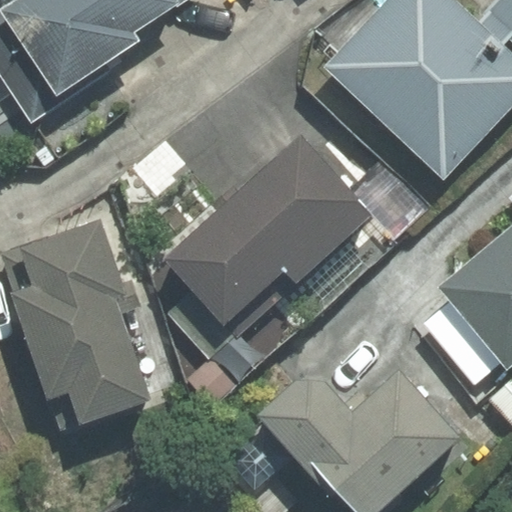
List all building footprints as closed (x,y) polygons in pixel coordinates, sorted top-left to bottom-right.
[(187,0),(12,0),(3,6),(0,8),(0,69),(39,119),(141,46),(138,31),(187,0)] [(511,114),(511,55),(451,0),(381,0),(319,67),(447,185),(511,114)] [(375,212),(299,134),(168,261),(224,319),(284,261),(304,281),(375,212)] [(160,406),(110,221),(4,254),(51,404),(73,397),(83,430),(160,406)] [(511,371),(511,225),(439,288),(511,372),(511,371)] [(358,418),(309,373),(263,421),(357,511),(382,511),(462,431),(401,372),(358,418)]
